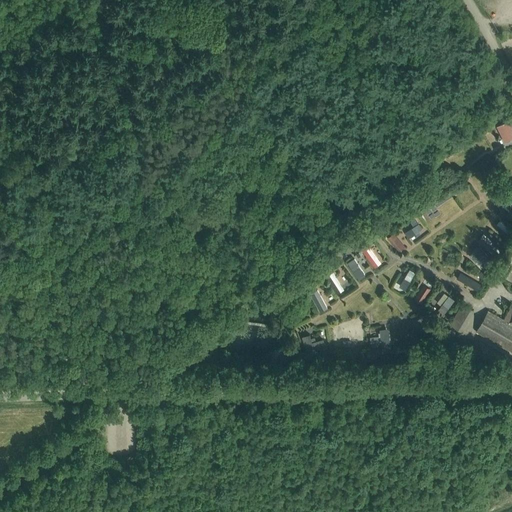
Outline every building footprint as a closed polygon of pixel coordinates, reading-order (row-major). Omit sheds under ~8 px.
[(497,124),(505,141),(511,137),(511,121),(510,118),(497,124)] [(511,197),(510,195),(502,204),(511,214),(511,197)] [(428,208),(431,215),(438,211),(434,204),(428,208)] [(410,236),(424,226),(416,216),(412,220),(415,224),(406,231),(410,236)] [(399,251),(406,246),(395,231),(388,236),(399,251)] [(483,232),(478,240),(496,251),(501,243),(483,232)] [(363,248),(375,266),(382,261),(370,243),(363,248)] [(478,245),(469,253),(481,265),(489,256),(478,245)] [(355,256),(348,261),(360,279),(367,274),(355,256)] [(408,267),(401,286),(409,289),(416,270),(408,267)] [(339,293),(346,288),(334,270),(326,275),(339,293)] [(482,271),(478,274),(482,279),(486,275),(482,271)] [(465,272),(461,277),(477,289),(481,283),(465,272)] [(421,302),(432,288),(426,283),(415,298),(421,302)] [(311,292),(321,311),(329,306),(319,287),(311,292)] [(435,311),(442,317),(456,298),(449,293),(435,311)] [(284,310),(287,316),(302,306),(299,301),(284,310)] [(433,312),(436,308),(429,303),(427,308),(433,312)] [(450,325),(461,331),(474,310),(462,303),(450,325)] [(511,317),(509,322),(488,310),(476,331),(511,351),(511,317)] [(381,335),(371,335),(372,351),(391,350),(391,327),(381,327),(381,335)] [(452,340),(457,331),(452,328),(447,337),(452,340)] [(303,335),(308,351),(330,344),(327,336),(314,340),(311,332),(303,335)] [(467,344),(469,355),(480,353),(478,342),(467,344)] [(295,345),(278,355),(282,362),(299,352),(295,345)]
